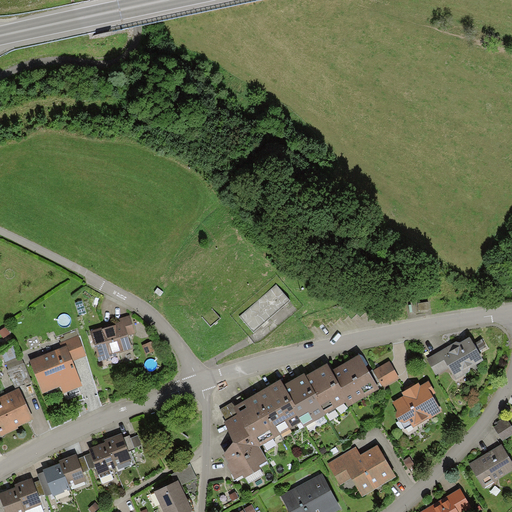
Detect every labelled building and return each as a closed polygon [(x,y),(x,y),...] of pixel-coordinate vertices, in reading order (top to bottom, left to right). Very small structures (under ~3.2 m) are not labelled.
[(280,288),(243,316),(255,333),(293,305),(280,288)] [(305,315),(299,321),(309,331),(314,326),(317,329),(322,324),(325,327),(330,322),(333,325),(338,320),(341,323),(347,318),(349,321),(355,315),(358,318),(363,313),(366,317),(373,311),(362,300),(357,305),(353,302),(348,307),(344,304),(339,309),(336,306),(330,312),(327,309),(323,313),(320,311),(316,315),(313,313),(308,318),(305,315)] [(426,302),(415,304),(417,312),(428,310),(426,302)] [(121,323),(92,333),(101,360),(133,349),(129,336),(136,333),(131,316),(120,320),(121,323)] [(6,323),(0,327),(0,332),(4,339),(13,333),(6,323)] [(64,346),(27,360),(41,395),(58,389),(60,393),(81,385),(71,361),(84,356),(76,337),(63,342),(64,346)] [(455,340),(425,358),(435,374),(446,367),(453,379),(480,362),(466,338),(457,343),(455,340)] [(151,342),(142,346),(146,356),(155,352),(151,342)] [(375,384),(356,353),(329,369),(337,382),(334,383),(343,399),(344,402),(375,384)] [(19,357),(3,363),(13,387),(15,386),(29,381),(19,357)] [(334,383),(337,382),(329,369),(324,360),(302,373),(310,388),(308,390),(320,412),(343,399),(334,383)] [(397,378),(387,361),(370,370),(381,388),(397,378)] [(310,388),(302,373),(300,370),(279,382),(289,398),(287,399),(299,420),(301,423),(320,412),(308,390),(310,388)] [(278,378),(257,391),(279,432),(299,420),(287,399),(289,398),(279,382),(278,378)] [(401,395),(389,402),(398,416),(395,418),(401,427),(408,423),(410,427),(438,410),(429,395),(433,392),(426,380),(418,384),(416,381),(399,392),(401,395)] [(13,387),(0,393),(0,431),(30,417),(15,386),(13,387)] [(279,432),(257,391),(249,395),(251,400),(247,403),(241,410),(259,442),(279,432)] [(241,410),(233,399),(219,408),(224,418),(241,410)] [(241,410),(224,418),(239,438),(226,451),(229,458),(227,462),(236,473),(241,469),(249,479),(261,474),(256,462),(265,455),(259,442),(241,410)] [(511,428),(505,417),(492,426),(500,440),(511,433),(511,428)] [(103,441),(111,461),(116,458),(118,463),(129,458),(126,450),(120,436),(118,431),(102,438),(103,441)] [(126,434),(120,436),(126,450),(139,445),(134,435),(128,437),(126,434)] [(87,453),(93,468),(95,473),(106,469),(105,466),(112,463),(111,461),(103,441),(85,448),(87,453)] [(511,464),(498,442),(465,461),(480,486),(511,467),(511,464)] [(352,444),(324,462),(337,482),(348,476),(360,494),(392,473),(374,444),(358,454),(352,444)] [(57,461),(69,491),(85,484),(81,473),(75,458),(73,453),(56,459),(57,461)] [(81,455),(87,471),(93,468),(87,453),(81,455)] [(75,458),(81,473),(87,471),(81,455),(75,458)] [(42,473),(48,489),(52,497),(69,491),(57,461),(40,468),(42,473)] [(195,477),(188,464),(163,479),(165,482),(151,490),(162,511),(182,511),(190,508),(179,485),(195,477)] [(107,472),(97,476),(101,484),(111,479),(107,472)] [(37,479),(42,491),(48,489),(42,473),(36,476),(37,479)] [(320,473),(278,495),(286,511),(326,511),(338,506),(320,473)] [(12,482),(13,485),(23,511),(38,511),(42,511),(36,496),(31,482),(28,476),(12,482)] [(31,482),(36,496),(43,494),(42,491),(37,479),(31,482)] [(13,485),(0,489),(0,503),(3,511),(21,511),(23,511),(13,485)] [(458,488),(418,511),(456,511),(467,504),(458,488)]
